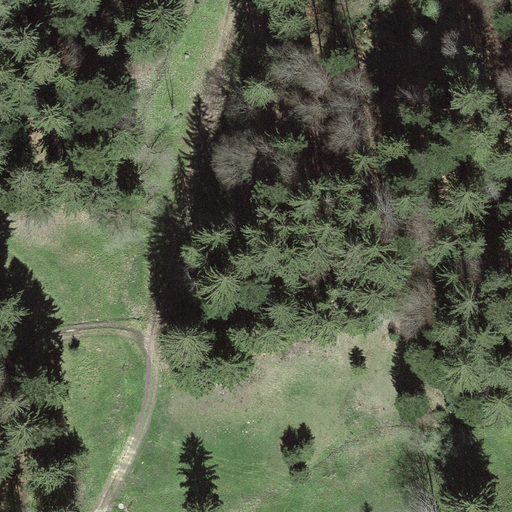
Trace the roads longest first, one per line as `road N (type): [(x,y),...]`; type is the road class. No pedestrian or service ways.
road 1 (track): [(150,351),(233,0)]
road 2 (track): [(101,511),(144,422),(154,367),(145,342),(124,332),(61,335),(25,353),(0,388)]
